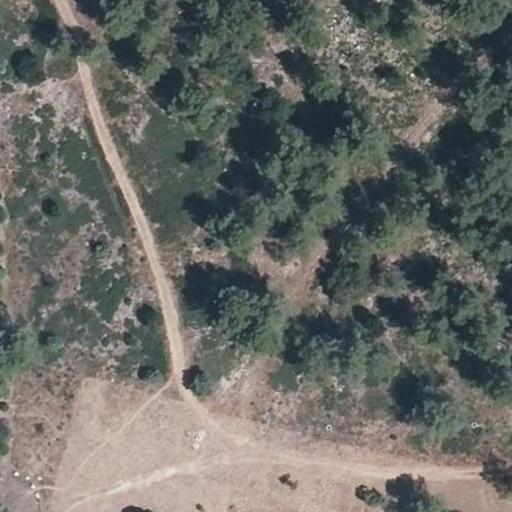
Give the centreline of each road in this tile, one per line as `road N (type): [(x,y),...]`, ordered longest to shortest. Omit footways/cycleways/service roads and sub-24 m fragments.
road 1 (track): [(511,34),(342,212),(285,338),(250,455),(102,495),(0,509)]
road 2 (track): [(55,0),(143,227),(190,395),(250,455)]
road 3 (track): [(511,468),(412,473),(250,455)]
